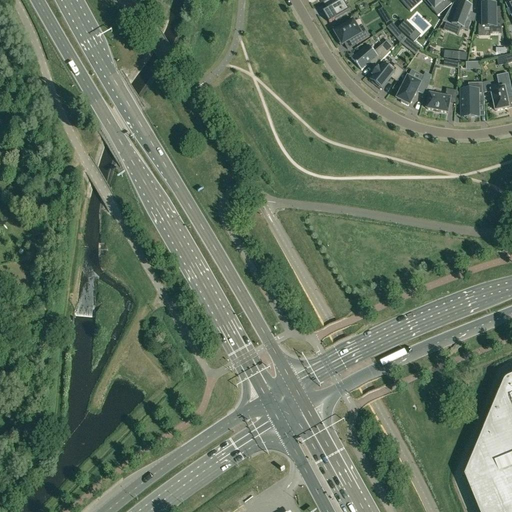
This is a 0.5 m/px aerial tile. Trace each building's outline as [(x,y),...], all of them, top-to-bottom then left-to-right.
[(346,0),(328,0),(327,1),(331,8),(324,12),(327,15),(325,16),(329,23),(349,11),(344,2),(346,0)] [(411,0),(415,4),(419,0),(426,0),(435,9),(445,0),(411,0)] [(454,2),(443,22),(468,31),(471,22),(467,21),(473,7),(460,3),(460,4),(454,2)] [(490,5),(482,5),(483,13),(481,13),(478,28),(490,28),(490,34),(501,33),(501,21),(504,21),(501,8),(491,8),(490,5)] [(336,39),(340,46),(341,45),(340,45),(341,44),(342,45),(344,44),(353,39),(356,45),(369,37),(363,26),(358,29),(352,20),(341,27),(342,28),(335,32),(338,39),(337,39),(336,39)] [(415,31),(410,38),(414,42),(420,36),(415,31)] [(352,59),(362,71),(362,70),(370,63),(375,68),(394,49),(388,41),(374,52),(368,45),(368,46),(352,59)] [(414,45),(410,51),(415,55),(420,49),(414,45)] [(497,59),(499,66),(507,65),(505,57),(497,59)] [(379,90),(381,88),(382,89),(391,77),(397,82),(404,71),(395,64),(393,67),(386,62),(380,70),(378,68),(372,76),(374,77),(371,81),(372,82),(371,83),(379,90)] [(408,78),(397,99),(402,101),(401,103),(408,107),(409,105),(410,106),(417,92),(425,96),(431,76),(425,73),(420,84),(408,78)] [(511,92),(508,74),(497,76),(499,87),(492,88),(491,81),(482,83),(485,94),(491,92),(495,111),(509,108),(507,97),(511,95),(511,92)] [(425,107),(427,107),(427,109),(448,114),(450,103),(456,104),(457,92),(447,90),(445,98),(430,95),(429,99),(427,99),(425,107)] [(479,116),(479,111),(485,111),(484,100),(479,101),(478,91),(461,92),(461,117),(466,117),(466,118),(467,118),(467,117),(479,116)] [(511,511),(511,377),(509,379),(506,381),(504,384),(490,415),(465,477),(472,494),(479,511),(511,511)]
